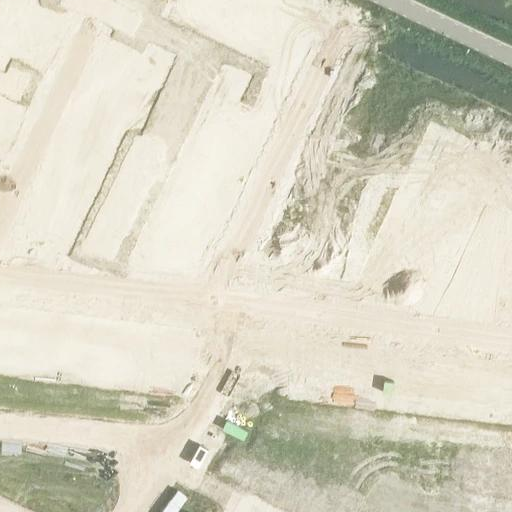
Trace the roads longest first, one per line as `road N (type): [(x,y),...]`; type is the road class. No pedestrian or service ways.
road 1 (residential): [(199,305),(337,15)]
road 2 (residential): [(199,305),(511,337)]
road 3 (residential): [(0,222),(95,16)]
road 4 (residential): [(199,305),(0,281)]
road 5 (tertiary): [(511,61),(378,0)]
